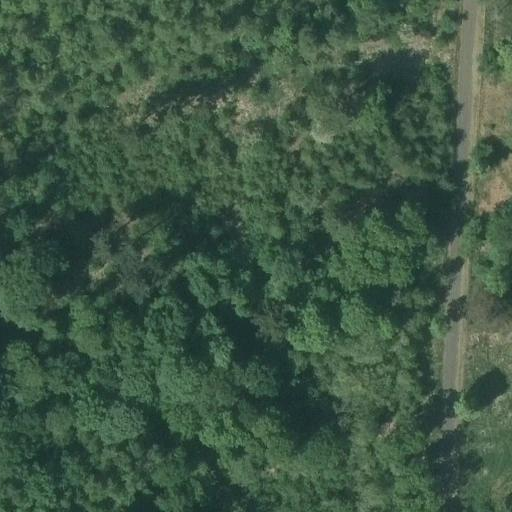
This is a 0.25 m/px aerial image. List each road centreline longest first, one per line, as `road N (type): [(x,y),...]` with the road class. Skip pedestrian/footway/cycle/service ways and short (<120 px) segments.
road 1 (unclassified): [(438,511),(470,0)]
road 2 (track): [(116,511),(0,290)]
